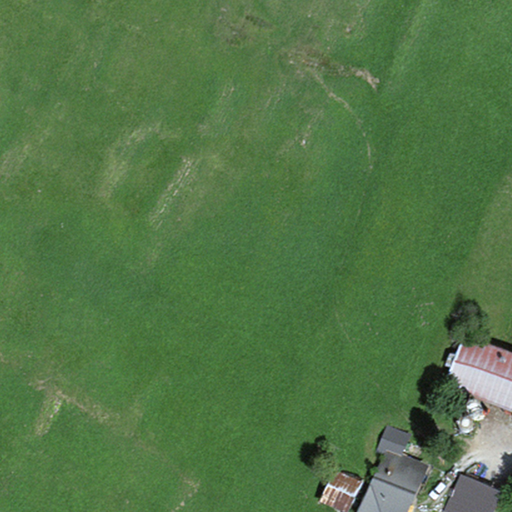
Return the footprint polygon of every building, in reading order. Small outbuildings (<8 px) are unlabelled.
[(511,364),(462,345),(447,383),(511,407),(511,364)] [(399,454),(405,440),(397,435),(389,449),(399,454)] [(390,511),(400,511),(421,469),(385,453),(359,511),(374,511),(375,511),(376,511),(383,511),(385,509),(390,511)] [(323,500),(348,511),(355,511),(365,493),(357,489),(361,480),(340,472),(336,479),(334,478),(323,500)] [(451,511),(490,511),(497,499),(462,482),(448,511),(451,511)]
